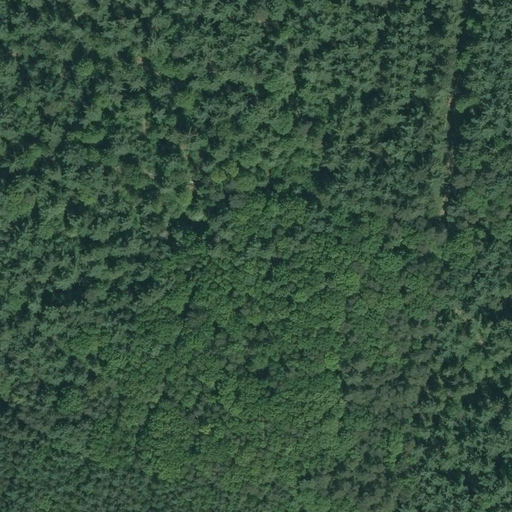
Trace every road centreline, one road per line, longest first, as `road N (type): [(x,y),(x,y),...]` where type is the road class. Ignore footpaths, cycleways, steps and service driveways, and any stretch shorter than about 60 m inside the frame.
road 1 (track): [(0,154),(511,234)]
road 2 (track): [(472,0),(398,511)]
road 3 (track): [(0,442),(322,511)]
